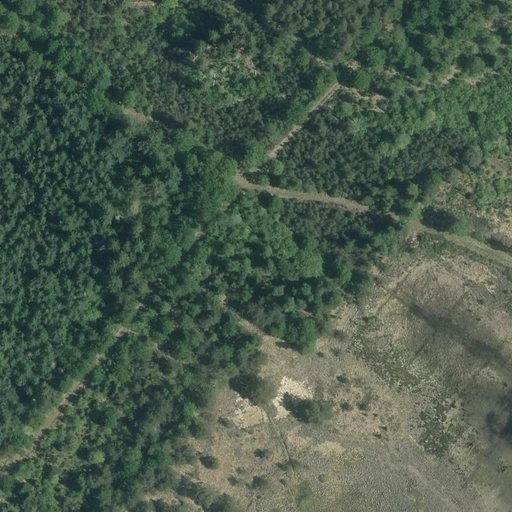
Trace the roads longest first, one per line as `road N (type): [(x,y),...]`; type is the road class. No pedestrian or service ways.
road 1 (track): [(246,183),(0,19)]
road 2 (track): [(246,183),(409,0)]
